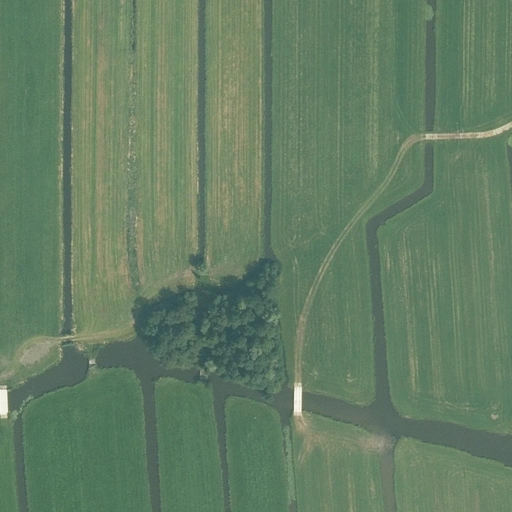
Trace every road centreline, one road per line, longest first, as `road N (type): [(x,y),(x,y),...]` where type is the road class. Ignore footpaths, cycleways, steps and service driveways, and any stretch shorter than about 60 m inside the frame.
road 1 (track): [(296,412),(291,313),(298,278),(369,208),(411,139),(511,127)]
road 2 (track): [(206,411),(202,318),(217,271),(187,272),(110,324),(56,342),(0,379)]
